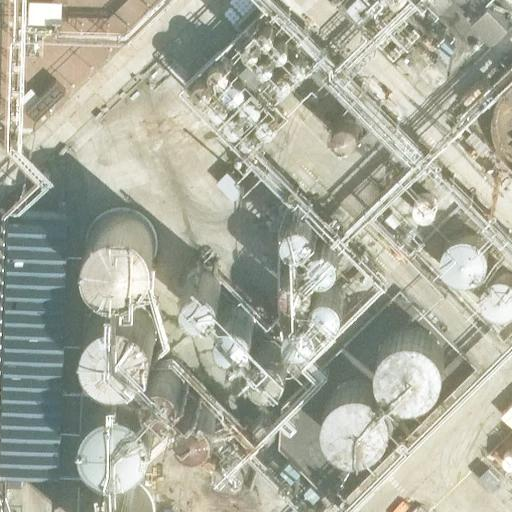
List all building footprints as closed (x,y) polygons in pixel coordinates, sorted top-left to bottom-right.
[(402,57),(414,67),(429,50),(418,40),(402,57)] [(320,59),(312,69),(324,79),(332,69),(320,59)] [(55,75),(26,104),(36,114),(64,84),(55,75)] [(350,87),(331,104),(340,114),(332,121),(361,153),(388,129),(350,87)] [(213,172),(232,191),(242,182),(223,163),(213,172)] [(90,340),(101,358),(82,370),(85,434),(87,511),(155,511),(154,487),(156,486),(155,446),(185,426),(219,425),(235,414),(212,379),(212,384),(198,363),(188,363),(159,319),(155,199),(140,176),(111,177),(90,192),(92,247),(106,268),(88,280),(90,340)] [(230,356),(270,369),(294,348),(301,348),(391,269),(382,259),(382,253),(369,254),(376,269),(361,281),(357,280),(335,255),(307,255),(302,245),(306,234),(316,229),(316,219),(324,219),(306,178),(281,189),(296,222),(303,224),(301,233),(288,239),(289,268),(305,273),(289,288),(289,304),(270,298),(241,323),(241,350),(233,347),(230,356)] [(414,214),(432,217),(437,188),(419,184),(414,214)] [(45,458),(64,458),(72,198),(11,196),(2,474),(44,475),(45,458)] [(440,229),(456,274),(494,261),(477,215),(440,229)] [(494,306),(511,297),(511,253),(511,252),(477,268),(494,306)] [(407,278),(401,287),(415,296),(421,287),(407,278)] [(341,488),(381,467),(439,399),(447,363),(454,360),(457,349),(450,343),(446,327),(422,306),(416,305),(395,309),(381,326),(377,344),(368,349),(366,357),(342,362),(331,375),(328,376),(315,393),(319,416),(306,422),(298,432),(287,438),(288,439),(282,465),(291,473),(306,476),(317,498),(327,496),(333,489),(341,488)] [(511,397),(501,407),(511,419),(511,397)] [(477,473),(489,487),(502,476),(490,462),(477,473)]
